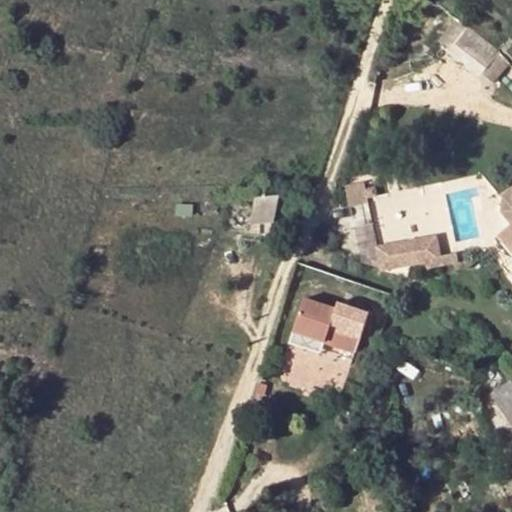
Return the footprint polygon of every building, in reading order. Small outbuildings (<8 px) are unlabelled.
[(464,26),(450,41),(479,67),(494,52),(464,26)] [(256,198),(250,222),(270,226),(275,202),(256,198)] [(443,232),(387,238),(389,258),(446,251),(443,232)] [(303,297),(300,308),(363,333),(369,307),(337,299),(336,305),(303,297)] [(363,333),(300,308),(294,332),(325,342),(358,349),(363,333)] [(325,342),(294,332),(291,344),(323,352),(325,342)]
